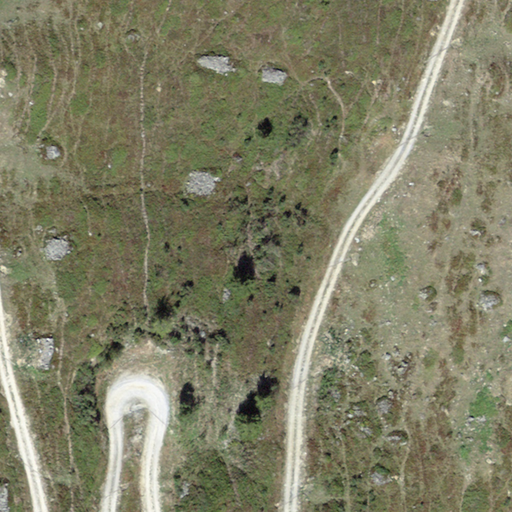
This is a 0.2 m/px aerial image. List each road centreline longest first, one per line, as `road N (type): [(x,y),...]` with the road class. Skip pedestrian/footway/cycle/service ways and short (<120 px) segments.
road 1 (track): [(458,0),(412,135),(359,219),(323,308),(298,390),(292,511)]
road 2 (track): [(155,511),(151,468),(160,414),(144,391),(130,391),(118,409),(110,511)]
road 3 (track): [(42,511),(0,314)]
